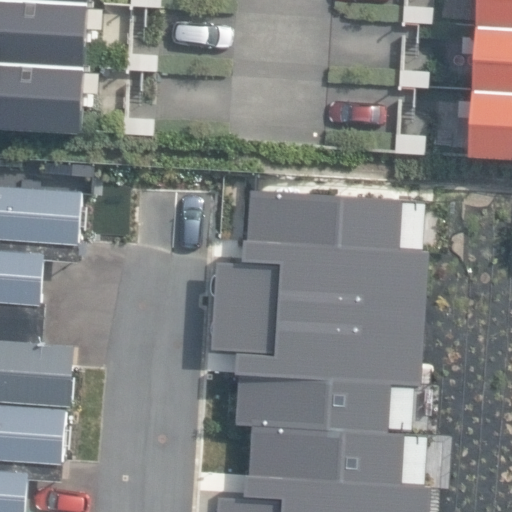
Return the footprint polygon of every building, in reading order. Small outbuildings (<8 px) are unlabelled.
[(0,0),(0,109),(136,116),(141,0),(0,0)] [(511,0),(477,0),(468,147),(511,150),(511,0)] [(0,294),(46,298),(49,251),(79,253),(83,182),(0,176),(0,294)] [(458,195),(281,184),(277,257),(247,255),(242,342),(272,344),(268,417),(249,416),(244,490),(218,489),(216,511),(429,511),(431,477),(425,477),(428,428),(444,429),(447,378),(454,379),(462,244),(455,244),(458,195)] [(0,392),(71,397),(75,336),(44,334),(46,298),(0,294),(0,392)] [(0,511),(28,511),(31,478),(65,480),(71,397),(0,392),(0,511)]
